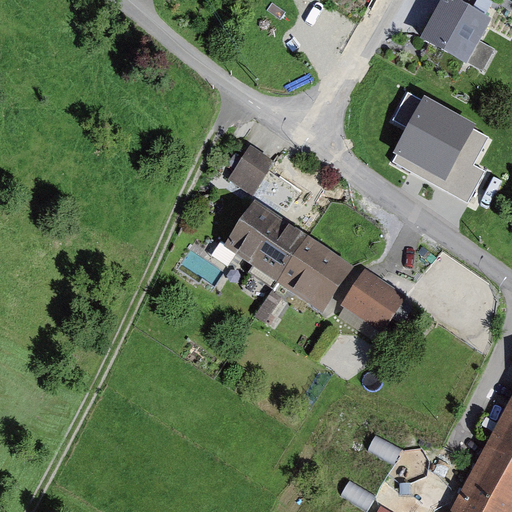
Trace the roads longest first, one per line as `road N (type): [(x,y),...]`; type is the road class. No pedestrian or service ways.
road 1 (track): [(241,94),(31,511)]
road 2 (residential): [(511,280),(307,138)]
road 3 (residential): [(307,138),(117,0)]
road 4 (residential): [(391,0),(307,138)]
road 5 (unknown): [(511,331),(445,458)]
